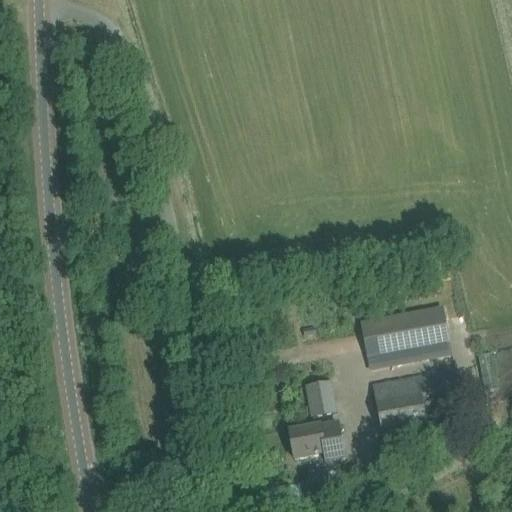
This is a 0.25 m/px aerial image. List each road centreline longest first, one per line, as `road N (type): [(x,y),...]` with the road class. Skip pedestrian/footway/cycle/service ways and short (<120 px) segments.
road 1 (unclassified): [(225,511),(186,297),(118,44),(91,15),(37,12)]
road 2 (tertiary): [(90,511),(48,229),(37,12)]
